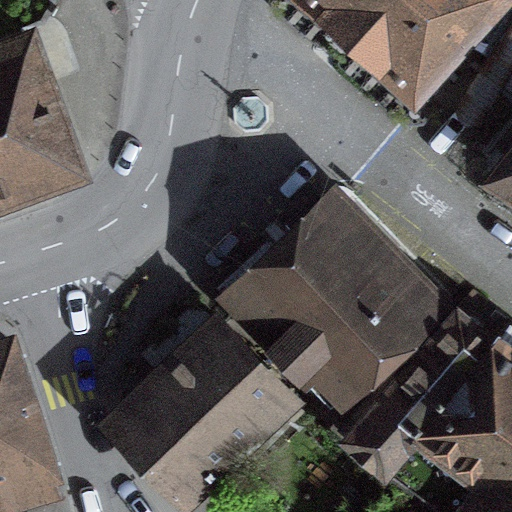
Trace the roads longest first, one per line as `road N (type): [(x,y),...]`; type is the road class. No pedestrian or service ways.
road 1 (residential): [(217,0),(342,126),(511,254)]
road 2 (primary): [(55,246),(113,222),(147,186),(163,151),(195,0)]
road 3 (tertiary): [(55,246),(68,388),(110,508)]
